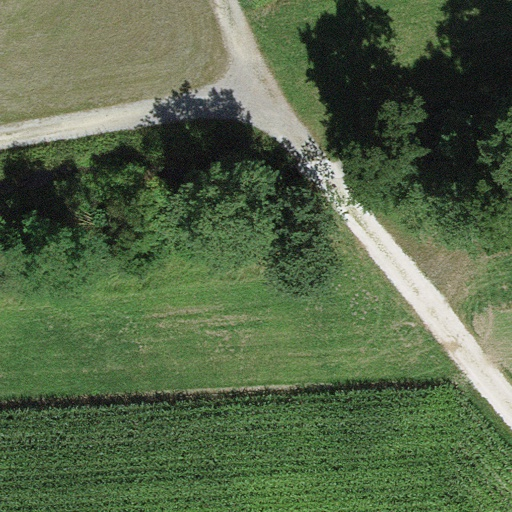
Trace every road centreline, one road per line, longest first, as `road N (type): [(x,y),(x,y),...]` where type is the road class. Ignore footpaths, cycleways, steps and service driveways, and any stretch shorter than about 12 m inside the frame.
road 1 (track): [(258,100),(428,316),(511,407)]
road 2 (track): [(258,100),(0,138)]
